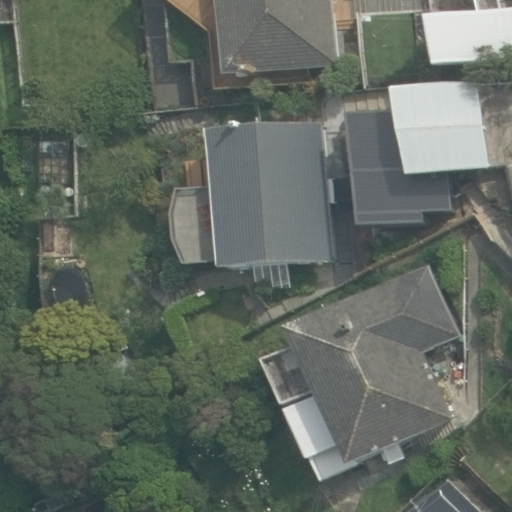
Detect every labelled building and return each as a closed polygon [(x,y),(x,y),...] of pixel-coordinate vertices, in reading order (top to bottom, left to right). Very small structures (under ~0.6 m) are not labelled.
[(346,67),(338,0),(174,0),(219,37),(226,96),(323,85),(321,70),(346,67)] [(511,11),(442,23),(449,70),(511,60),(511,11)] [(413,94),(424,181),(499,170),(488,84),(413,94)] [(219,132),(230,270),(342,262),(332,124),(219,132)] [(307,443),(326,485),(462,422),(431,355),(467,338),(435,268),(296,333),(326,398),(294,413),(308,443),(307,443)] [(421,511),(488,511),(454,478),(440,493),(421,511)]
